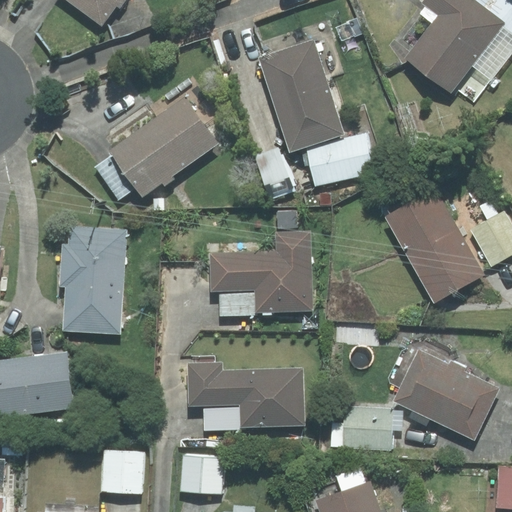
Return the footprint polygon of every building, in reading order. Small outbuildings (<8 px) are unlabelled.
[(127,0),(65,0),(109,28),(127,0)] [(511,0),(426,0),(424,2),(443,16),(408,62),(452,95),(473,68),(493,83),(511,57),(511,0)] [(322,43),(264,59),(289,154),(305,150),(315,189),(376,173),(366,134),(347,139),(322,43)] [(141,200),(162,185),(165,189),(176,181),(174,178),(219,144),(187,101),(94,171),(118,203),(135,191),(141,200)] [(441,189),(386,219),(433,305),(511,261),(511,222),(505,210),(464,232),(441,189)] [(125,339),(127,230),(60,229),(58,296),(64,296),(63,338),(125,339)] [(313,313),(313,236),(268,237),(268,253),(211,253),(211,297),(218,297),(218,313),(313,313)] [(66,351),(0,359),(0,417),(74,408),(66,351)] [(419,351),(395,402),(475,442),(500,390),(419,351)] [(304,372),(221,371),(221,364),(188,364),(188,409),(204,410),(204,430),(304,431),(304,372)] [(330,406),(327,450),(396,454),(399,411),(330,406)] [(150,451),(105,447),(101,493),(146,497),(150,451)] [(230,457),(182,452),(178,490),(226,495),(230,457)] [(383,511),(374,484),(366,487),(360,468),(334,477),(339,495),(317,502),(319,511),(383,511)] [(511,511),(511,469),(497,469),(495,511),(511,511)]
